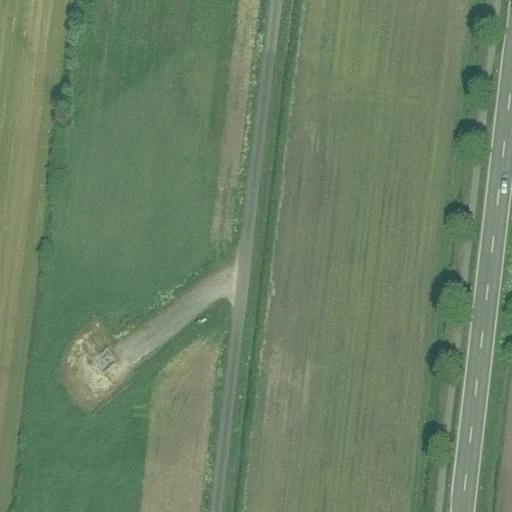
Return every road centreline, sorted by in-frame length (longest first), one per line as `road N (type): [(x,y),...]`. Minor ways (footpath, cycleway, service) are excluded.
road 1 (track): [(272,0),(213,511)]
road 2 (secondary): [(511,85),(463,511)]
